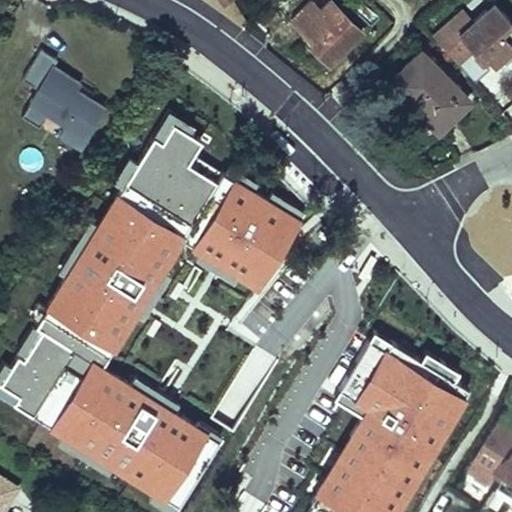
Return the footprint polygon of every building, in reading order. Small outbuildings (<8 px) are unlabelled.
[(316,49),(330,64),(362,31),(329,0),(308,0),(290,19),(313,41),(318,46),(316,49)] [(431,34),(474,82),(511,48),(511,22),(493,2),(473,20),(462,7),(431,34)] [(310,44),(316,49),(318,46),(313,41),(310,44)] [(59,129),(78,141),(102,101),(88,93),(74,85),(78,78),(51,62),(55,55),(39,46),(21,75),(37,85),(28,99),(21,112),(39,122),(46,109),(64,120),(59,129)] [(390,79),(438,129),(469,99),(421,49),(390,79)] [(92,86),(78,78),(74,85),(88,93),(92,86)] [(185,241),(258,293),(302,215),(153,131),(0,382),(0,394),(174,511),(177,511),(221,440),(106,367),(185,241)] [(399,511),(466,398),(373,339),(339,398),(363,413),(302,511),(399,511)] [(511,445),(496,437),(470,475),(466,481),(511,511),(511,445)] [(4,511),(2,510),(10,497),(18,485),(0,473),(0,511),(4,511)] [(33,511),(10,497),(2,510),(4,511),(33,511)]
